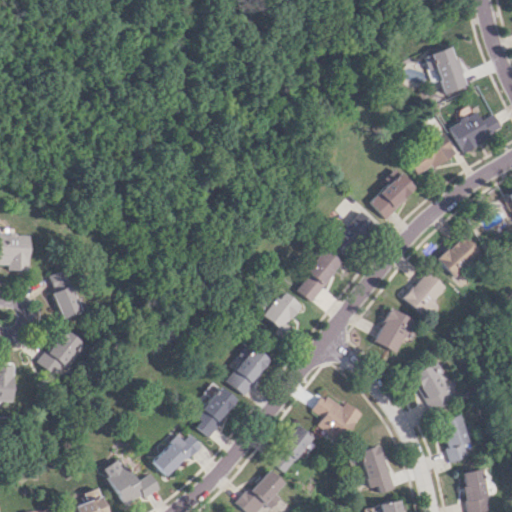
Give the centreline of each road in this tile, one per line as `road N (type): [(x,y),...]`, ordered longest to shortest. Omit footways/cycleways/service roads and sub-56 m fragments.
road 1 (residential): [(511,156),(459,190),(403,242),(215,474),(172,511)]
road 2 (residential): [(321,340),(384,393),(414,446),(431,511)]
